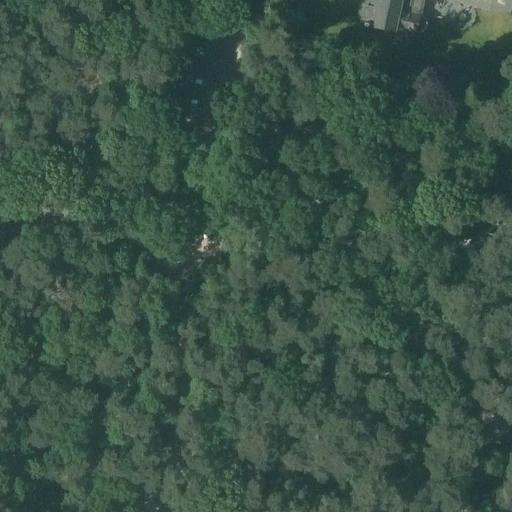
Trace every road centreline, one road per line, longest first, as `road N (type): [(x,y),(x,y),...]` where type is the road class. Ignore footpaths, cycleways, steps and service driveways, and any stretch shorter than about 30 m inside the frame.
road 1 (track): [(222,75),(248,127),(360,274),(511,428)]
road 2 (unclassified): [(184,259),(238,0)]
road 3 (track): [(184,259),(184,363),(153,511)]
